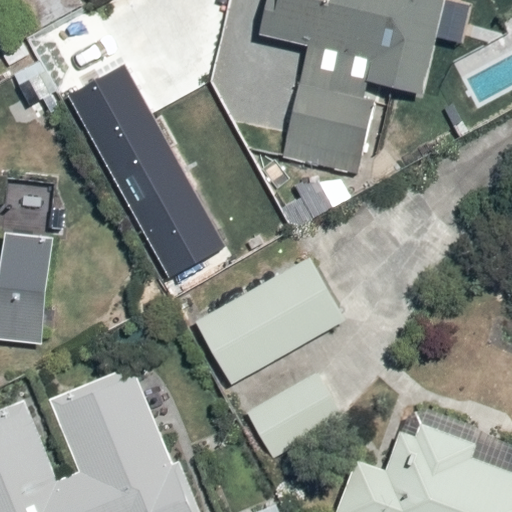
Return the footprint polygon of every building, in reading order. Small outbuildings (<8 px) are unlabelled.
[(446,0),(280,0),(269,42),(306,50),(283,160),(354,177),(380,88),(423,98),(446,0)] [(0,341),(43,346),(56,242),(2,236),(0,255),(0,341)] [(195,311),(197,315),(235,382),(352,316),(311,245),(195,311)] [(58,480),(28,403),(0,414),(0,511),(200,511),(138,365),(51,404),(79,472),(58,480)] [(347,417),(322,369),(249,407),(274,455),(347,417)] [(374,408),(337,511),(511,511),(511,472),(474,458),(478,449),(374,408)] [(244,510),(244,511),(290,511),(284,496),(244,510)]
